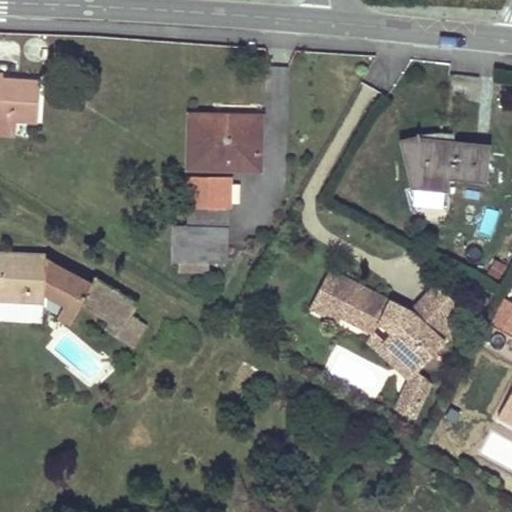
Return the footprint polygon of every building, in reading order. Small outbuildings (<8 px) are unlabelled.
[(0,131),(2,132),(26,134),(31,78),(0,75),(0,131)] [(258,166),(258,141),(258,115),(192,112),(190,165),(258,166)] [(410,186),(428,188),(446,190),(447,176),(484,180),(487,141),(419,134),(399,137),(410,186)] [(227,175),(187,176),(187,206),(227,206),(227,175)] [(173,224),(174,242),(174,261),(181,261),(208,260),(228,260),(227,206),(187,206),(187,224),(173,224)] [(117,324),(114,328),(112,332),(126,341),(139,321),(128,315),(136,303),(98,281),(93,288),(49,262),(48,253),(0,251),(0,296),(47,298),(47,306),(74,321),(85,304),(117,324)] [(208,260),(181,261),(181,270),(208,269),(208,260)] [(382,317),(387,319),(394,327),(386,335),(416,367),(445,340),(438,333),(465,307),(441,282),(424,298),(439,314),(429,323),(414,308),(407,314),(394,307),(396,298),(334,264),(314,300),(330,309),(333,302),(344,309),(376,327),(382,317)] [(511,333),(511,331),(511,301),(504,297),(491,322),(511,333)] [(396,298),(394,307),(407,314),(414,308),(396,298)] [(424,298),(414,308),(429,323),(439,314),(424,298)] [(333,302),(330,309),(341,315),(344,309),(333,302)] [(382,317),(376,327),(371,335),(409,374),(401,390),(418,400),(429,381),(416,367),(386,335),(394,327),(387,319),(382,317)] [(136,346),(147,327),(139,321),(126,341),(136,346)] [(511,388),(498,415),(511,422),(511,388)] [(411,413),(418,400),(401,390),(393,403),(411,413)]
